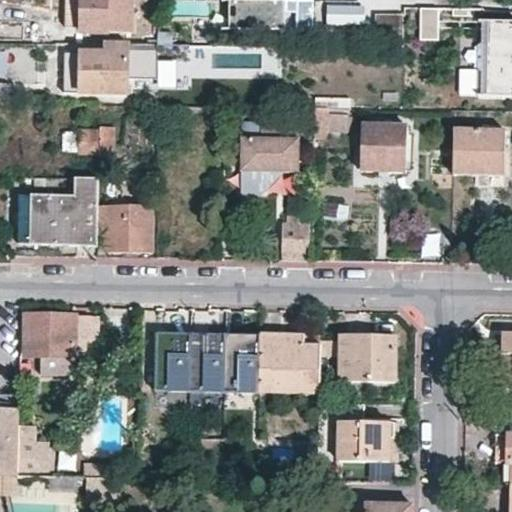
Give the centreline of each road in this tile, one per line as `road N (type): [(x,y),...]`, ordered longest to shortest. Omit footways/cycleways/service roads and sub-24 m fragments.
road 1 (residential): [(440,287),(0,286)]
road 2 (residential): [(440,287),(436,511)]
